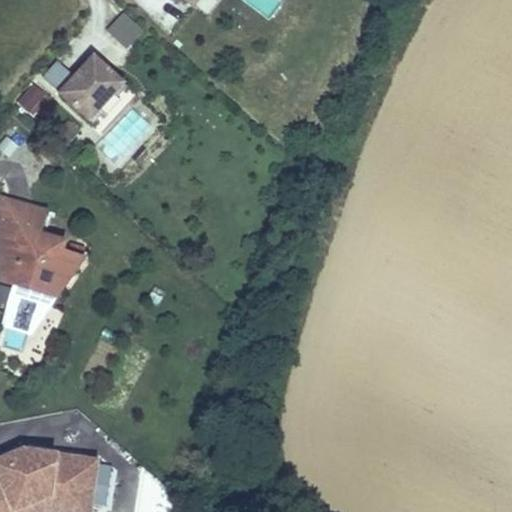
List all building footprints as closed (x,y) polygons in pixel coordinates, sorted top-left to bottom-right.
[(123,13),(107,32),(128,50),(144,31),(123,13)] [(78,124),(111,86),(80,60),(48,98),(78,124)] [(90,134),(122,96),(111,86),(78,124),(90,134)] [(0,217),(0,255),(1,256),(5,249),(13,252),(24,223),(1,214),(0,217)] [(1,256),(0,255),(0,300),(6,303),(16,307),(37,316),(48,321),(74,281),(55,273),(59,260),(32,250),(41,229),(24,223),(13,252),(5,249),(1,256)] [(16,307),(6,303),(0,320),(0,348),(20,356),(24,357),(48,321),(37,316),(16,307)] [(20,356),(0,348),(0,373),(11,378),(20,356)] [(29,462),(6,469),(1,475),(7,480),(36,471),(37,463),(29,462)] [(1,475),(0,476),(0,511),(44,511),(56,507),(90,511),(97,511),(103,472),(37,463),(36,471),(7,480),(1,475)]
